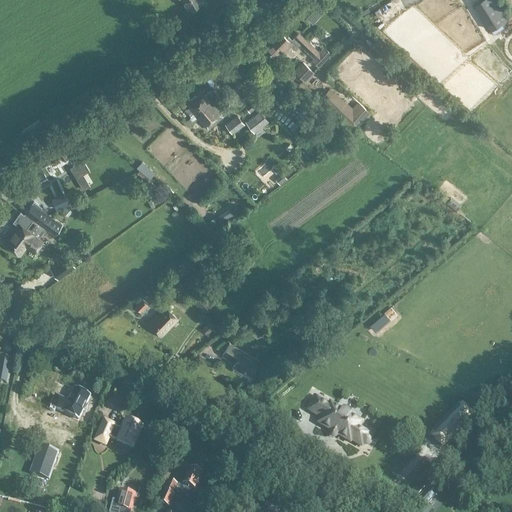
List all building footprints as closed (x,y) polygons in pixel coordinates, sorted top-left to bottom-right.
[(202,0),(172,0),(181,0),(189,10),(203,1),(202,0)] [(480,0),(475,3),(491,30),(508,19),(495,0),(480,0)] [(307,18),(311,21),(321,9),(324,11),(326,8),(320,3),(307,18)] [(387,27),(400,17),(393,8),(380,18),(387,27)] [(283,54),(290,47),(293,50),(299,45),(313,58),(311,60),(319,68),(332,54),(324,47),(319,52),(299,32),(292,40),(288,37),(287,38),(282,34),(266,50),(275,59),(281,53),(283,54)] [(371,81),(364,73),(353,84),(379,110),(390,99),(376,85),(380,80),(383,84),(401,66),(389,55),(372,73),(376,76),(371,81)] [(294,71),(305,82),(314,73),(303,62),(294,71)] [(240,89),(234,95),(236,97),(237,99),(234,102),(239,107),(249,99),(245,95),(243,93),(247,89),(240,82),(237,86),(240,89)] [(309,104),(296,93),(289,102),(302,113),(309,104)] [(190,116),(193,113),(198,119),(203,114),(202,113),(205,110),(206,109),(205,108),(211,102),(205,95),(185,111),(190,116)] [(203,114),(198,119),(204,127),(207,130),(223,117),(220,113),(211,102),(205,108),(206,109),(205,110),(202,113),(203,114)] [(255,108),(252,103),(246,108),(249,112),(255,108)] [(254,133),(269,121),(260,110),(245,122),(254,133)] [(244,125),(237,116),(226,124),(232,133),(244,125)] [(327,124),(323,128),(329,134),(327,136),(331,140),(338,133),(330,126),(327,124)] [(82,162),(71,168),(76,177),(87,171),(82,162)] [(39,173),(15,188),(16,189),(23,199),(47,183),(46,182),(49,181),(46,176),(44,174),(41,176),(40,173),(39,173)] [(83,175),(76,179),(82,189),(89,185),(83,175)] [(148,178),(146,180),(143,184),(147,189),(153,182),(150,179),(149,179),(148,178)] [(52,199),(56,209),(73,202),(68,191),(52,199)] [(34,201),(24,215),(33,221),(41,210),(43,207),(34,201)] [(72,211),(67,207),(62,213),(67,217),(72,211)] [(55,235),(62,225),(41,210),(33,221),(13,249),(21,255),(26,247),(34,253),(43,241),(33,234),(41,224),(55,235)] [(17,225),(4,243),(13,249),(33,221),(24,215),(20,212),(13,222),(17,225)] [(224,233),(230,242),(243,232),(237,223),(224,233)] [(169,269),(176,278),(223,245),(218,238),(198,252),(197,249),(169,269)] [(75,267),(67,257),(58,263),(50,269),(58,279),(66,273),(75,267)] [(225,273),(229,269),(224,263),(219,267),(218,266),(203,278),(209,286),(225,274),(225,273)] [(184,290),(204,314),(213,305),(205,296),(209,292),(201,283),(199,285),(195,280),(184,290)] [(141,300),(135,306),(141,313),(141,312),(143,314),(146,311),(144,309),(152,301),(146,295),(145,293),(140,299),(141,300)] [(165,307),(148,324),(162,336),(178,319),(165,307)] [(384,312),(370,325),(375,331),(390,318),(384,312)] [(260,315),(247,326),(257,339),(271,328),(260,315)] [(208,322),(201,329),(207,335),(214,327),(208,322)] [(240,373),(241,372),(250,377),(260,361),(229,343),(222,355),(235,363),(233,367),(234,367),(233,369),(233,371),(238,374),(240,373)] [(10,359),(0,358),(0,382),(6,383),(10,359)] [(154,368),(161,373),(164,368),(157,363),(154,368)] [(55,396),(50,406),(78,420),(90,397),(75,389),(71,397),(68,402),(62,400),(55,396)] [(337,438),(337,437),(338,436),(350,443),(351,441),(361,447),(363,445),(365,446),(366,446),(368,445),(370,444),(370,443),(371,441),(370,439),(369,438),(368,437),(369,434),(359,428),(362,423),(350,416),(351,414),(351,412),(351,411),(350,410),(349,409),(347,408),(346,408),(344,408),(343,409),(341,411),(330,404),(329,406),(314,397),(307,410),(321,419),(318,424),(331,431),(330,433),(329,433),(329,434),(329,435),(329,436),(330,437),(330,438),(331,439),(332,439),(333,439),(334,439),(335,439),(335,438),(336,438),(337,438)] [(346,406),(358,419),(364,413),(352,400),(346,406)] [(433,433),(431,435),(442,447),(474,416),(462,405),(460,407),(433,433)] [(458,405),(431,431),(433,433),(460,407),(458,405)] [(306,439),(319,427),(303,410),(290,422),(306,439)] [(132,448),(142,426),(127,420),(121,431),(114,427),(115,425),(105,421),(96,441),(106,445),(109,437),(117,441),(132,448)] [(50,450),(38,445),(29,475),(49,482),(58,454),(59,453),(50,450)] [(177,486),(175,491),(191,498),(202,475),(189,469),(182,484),(179,483),(177,486)] [(446,486),(460,496),(466,486),(461,483),(465,476),(456,470),(446,486)] [(177,486),(168,481),(158,502),(168,507),(175,491),(177,486)] [(411,505),(419,511),(420,511),(437,495),(428,487),(411,505)] [(113,501),(109,511),(119,511),(120,509),(130,511),(131,511),(136,494),(119,489),(116,501),(113,501)] [(100,511),(102,502),(92,500),(90,509),(100,511)]
